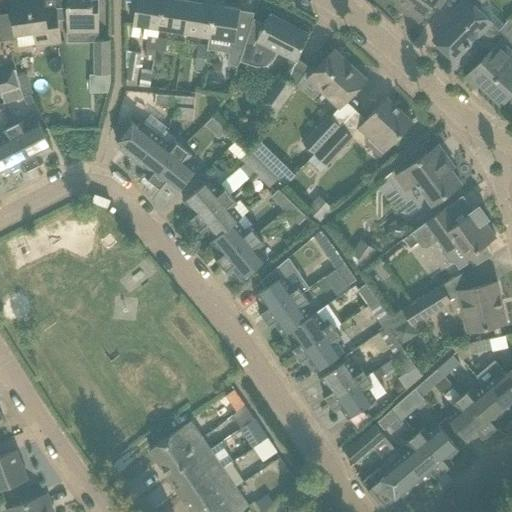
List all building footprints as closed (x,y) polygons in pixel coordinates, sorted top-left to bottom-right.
[(17,34),(18,47),(36,44),(36,46),(61,42),(56,8),(44,10),(42,0),(10,0),(13,18),(15,34),(17,34)] [(66,0),(66,4),(67,34),(99,34),(98,0),(66,0)] [(136,0),(133,24),(158,28),(162,0),(136,0)] [(162,0),(158,28),(184,32),(189,0),(186,0),(162,0)] [(184,32),(209,36),(214,0),(204,0),(204,3),(189,0),(184,32)] [(224,0),(214,0),(209,36),(235,40),(240,9),(224,6),(224,0)] [(398,0),(408,7),(405,11),(418,22),(433,3),(439,7),(444,0),(398,0)] [(451,19),(433,39),(454,60),(475,38),(484,46),(492,38),(499,30),(490,22),(480,12),(467,0),(464,0),(448,17),(451,19)] [(253,18),(243,48),(239,61),(256,67),(262,67),(267,66),(271,63),(275,59),(279,52),(295,60),(309,34),(270,14),(265,23),(253,18)] [(499,30),(511,44),(511,23),(509,20),(499,30)] [(155,61),(158,38),(148,37),(147,39),(146,48),(145,60),(153,60),(155,61)] [(160,88),(166,52),(167,40),(158,38),(155,61),(153,60),(152,70),(149,87),(160,88)] [(490,52),(468,74),(500,104),(511,91),(511,63),(510,61),(511,59),(511,53),(499,41),(497,44),(492,38),(484,46),(490,52)] [(93,40),(94,74),(110,74),(109,40),(93,40)] [(197,44),(194,62),(203,63),(206,46),(197,44)] [(230,63),(238,65),(239,61),(243,48),(230,46),(228,58),(230,63)] [(318,89),(339,109),(364,82),(347,67),(350,64),(333,49),(313,70),(309,67),(295,82),(298,84),(311,97),(318,89)] [(137,81),(141,54),(126,51),(126,85),(135,86),(136,81),(137,81)] [(0,91),(18,86),(12,68),(0,71),(0,91)] [(149,87),(152,70),(140,68),(138,85),(149,87)] [(33,94),(26,73),(17,75),(20,87),(23,97),(30,95),(33,94)] [(283,78),(280,76),(260,104),(276,115),(298,84),(295,82),(285,75),(283,78)] [(23,97),(20,87),(10,90),(1,93),(4,103),(23,97)] [(175,106),(175,105),(176,95),(156,94),(155,105),(175,106)] [(175,105),(175,106),(195,108),(196,97),(176,95),(175,105)] [(357,128),(384,152),(412,121),(386,97),(357,128)] [(302,143),(314,154),(340,126),(328,115),(302,143)] [(205,125),(219,139),(227,131),(213,117),(205,125)] [(22,121),(12,125),(33,167),(43,162),(40,156),(52,150),(37,120),(25,126),(22,121)] [(120,148),(139,164),(160,137),(140,122),(137,126),(129,120),(115,138),(123,144),(120,148)] [(6,136),(0,138),(0,153),(9,172),(21,166),(24,171),(33,167),(12,125),(3,130),(6,136)] [(320,171),(352,137),(340,126),(314,154),(304,165),(296,173),(302,178),(314,165),(320,171)] [(145,177),(154,183),(182,147),(174,140),(170,145),(160,137),(139,164),(149,172),(145,177)] [(415,182),(432,205),(460,183),(444,161),(447,158),(438,145),(395,177),(405,190),(415,182)] [(182,147),(154,183),(162,190),(166,185),(177,194),(189,178),(198,167),(187,159),(191,154),(182,147)] [(255,173),(263,165),(249,152),(242,159),(245,162),(255,173)] [(0,183),(0,176),(9,172),(0,153),(0,183)] [(296,173),(304,165),(294,156),(275,177),(284,184),(295,172),(296,173)] [(188,216),(195,224),(230,194),(255,173),(245,162),(220,183),(223,186),(218,190),(209,180),(183,201),(192,212),(188,216)] [(277,180),(263,165),(255,173),(269,187),(277,180)] [(272,197),(285,210),(293,203),(279,189),(272,197)] [(236,221),(241,217),(232,207),(237,203),(230,194),(195,224),(202,232),(206,228),(214,238),(236,221)] [(306,208),(320,221),(333,210),(319,196),(306,208)] [(293,203),(285,210),(299,225),(307,217),(293,203)] [(468,215),(457,223),(446,207),(425,223),(443,247),(442,252),(449,261),(453,261),(458,268),(458,269),(471,261),(471,259),(470,260),(468,257),(495,237),(492,233),(494,232),(486,222),(485,223),(483,221),(488,218),(479,206),(467,215),(468,215)] [(221,265),(256,235),(249,227),(244,231),(236,221),(214,238),(210,242),(219,252),(214,256),(221,265)] [(345,263),(339,253),(322,230),(313,237),(320,246),(336,269),(345,263)] [(419,241),(412,232),(402,239),(409,248),(419,241)] [(256,235),(221,265),(228,273),(233,269),(242,279),(267,258),(258,247),(263,243),(256,235)] [(360,241),(352,252),(365,261),(373,250),(360,241)] [(345,263),(336,269),(347,286),(356,280),(345,263)] [(258,309),(264,318),(302,292),(296,283),(291,287),(283,276),(272,284),(255,295),(263,306),(258,309)] [(457,291),(466,331),(487,327),(506,322),(497,282),(457,291)] [(358,289),(369,305),(377,299),(366,283),(358,289)] [(403,309),(413,325),(450,302),(441,286),(403,309)] [(283,335),(288,332),(311,316),(310,315),(303,305),(308,301),(302,292),(264,318),(270,327),(275,324),(283,335)] [(369,305),(380,322),(388,316),(377,299),(369,305)] [(290,346),(296,355),(334,329),(328,320),(323,323),(315,312),(310,315),(311,316),(288,332),(295,342),(290,346)] [(405,350),(389,327),(380,333),(395,356),(405,350)] [(334,329),(296,355),(302,363),(307,360),(315,371),(343,352),(335,341),(340,338),(334,329)] [(489,339),(471,343),(473,354),(492,349),(489,339)] [(422,376),(405,350),(395,356),(407,373),(398,378),(406,390),(422,376)] [(453,356),(438,369),(445,377),(460,364),(453,356)] [(322,393),(328,402),(366,376),(360,367),(355,370),(347,359),(320,378),(327,389),(322,393)] [(483,386),(505,412),(511,405),(511,368),(506,374),(494,360),(475,376),(483,386)] [(438,369),(415,389),(422,397),(435,386),(441,393),(451,384),(445,377),(438,369)] [(366,376),(328,402),(334,411),(339,407),(347,418),(364,407),(375,400),(367,388),(372,385),(366,376)] [(470,389),(461,396),(491,432),(499,425),(495,420),(505,412),(483,386),(474,394),(470,389)] [(415,389),(392,409),(399,418),(422,397),(415,389)] [(245,406),(234,390),(226,396),(237,411),(245,406)] [(491,432),(461,396),(453,403),(457,408),(446,417),(455,427),(468,443),(479,434),(483,438),(491,432)] [(399,418),(392,409),(378,422),(385,430),(399,418)] [(230,415),(217,422),(223,434),(236,427),(230,415)] [(149,449),(159,464),(200,435),(191,421),(149,449)] [(361,436),(345,449),(356,462),(371,449),(385,437),(374,424),(361,436)] [(423,429),(414,436),(444,471),(452,464),(448,459),(459,450),(437,424),(427,433),(423,429)] [(260,428),(247,437),(254,447),(267,438),(260,428)] [(159,464),(168,478),(210,449),(200,435),(159,464)] [(410,447),(400,456),(422,481),(432,473),(436,478),(444,471),(414,436),(406,442),(410,447)] [(267,438),(254,447),(264,462),(277,453),(267,438)] [(210,449),(168,478),(181,497),(223,468),(210,449)] [(0,489),(27,479),(16,450),(0,456),(0,489)] [(422,481),(400,456),(397,459),(381,471),(377,468),(362,481),(361,481),(383,507),(400,493),(403,497),(422,481)] [(223,468),(181,497),(190,511),(199,511),(235,487),(223,468)] [(235,487),(199,511),(239,511),(243,509),(248,506),(235,487)] [(53,511),(52,509),(46,494),(28,502),(5,510),(6,511),(53,511)]
